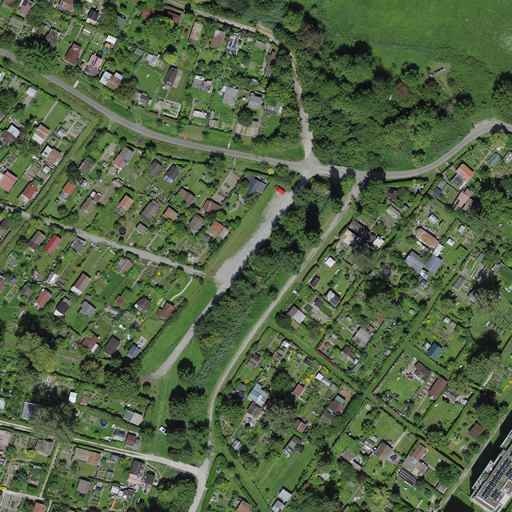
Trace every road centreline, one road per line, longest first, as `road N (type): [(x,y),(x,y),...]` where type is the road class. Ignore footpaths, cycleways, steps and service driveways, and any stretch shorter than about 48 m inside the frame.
road 1 (track): [(312,168),(150,379),(0,338)]
road 2 (track): [(0,52),(140,130),(312,168)]
road 3 (track): [(164,0),(271,38),(290,54),(300,72),(312,168)]
road 4 (track): [(0,424),(202,472)]
road 5 (track): [(368,175),(413,173),(480,130),(511,127)]
